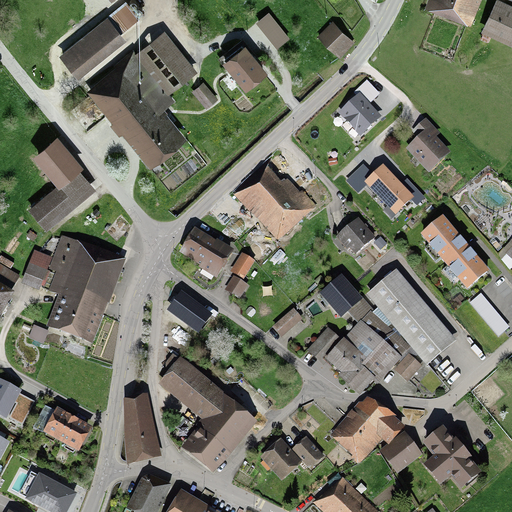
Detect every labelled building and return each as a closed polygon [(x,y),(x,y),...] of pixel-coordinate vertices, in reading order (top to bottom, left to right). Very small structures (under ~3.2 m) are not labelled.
[(511,0),(428,0),(426,5),(471,22),(479,0),(511,0)] [(511,5),(499,0),(495,0),(482,33),(511,44),(511,5)] [(125,3),(108,16),(122,34),(139,20),(125,3)] [(269,14),(260,21),(280,45),(289,38),(269,14)] [(126,44),(106,18),(57,56),(78,82),(126,44)] [(332,21),(317,36),(338,59),(354,44),(332,21)] [(164,31),(87,91),(147,167),(185,138),(162,108),(173,100),(169,95),(197,73),(164,31)] [(243,40),(220,59),(245,89),(268,70),(243,40)] [(205,85),(192,94),(206,111),(218,102),(205,85)] [(381,117),(360,95),(340,114),(360,136),(381,117)] [(421,134),(405,149),(428,174),(450,153),(435,137),(439,134),(426,120),(416,128),(421,134)] [(59,185),(79,170),(83,167),(57,134),(33,153),(59,185)] [(316,206),(271,159),(232,196),(277,242),(316,206)] [(413,199),(383,168),(366,184),(396,215),(413,199)] [(79,170),(59,185),(29,209),(46,231),(96,191),(79,170)] [(442,216),(420,235),(466,290),(489,271),(442,216)] [(338,236),(355,255),(373,238),(357,219),(338,236)] [(232,250),(192,228),(177,254),(217,276),(232,250)] [(511,240),(502,253),(511,261),(511,240)] [(125,260),(74,242),(43,326),(92,345),(125,260)] [(51,259),(33,253),(23,281),(41,288),(51,259)] [(254,262),(240,254),(230,273),(243,280),(254,262)] [(384,329),(390,324),(426,367),(456,342),(396,271),(366,296),(376,308),(373,310),(369,313),(358,325),(343,342),(329,329),(307,353),(323,368),(327,363),(340,375),(339,377),(357,393),(384,363),(389,368),(408,347),(384,329)] [(358,325),(369,313),(373,310),(342,276),(319,295),(341,319),(347,313),(358,325)] [(247,286),(232,277),(224,291),(240,299),(247,286)] [(0,315),(13,292),(0,284),(0,315)] [(210,315),(180,295),(169,311),(198,332),(210,315)] [(480,296),(469,306),(497,339),(508,329),(480,296)] [(294,310),(272,328),(281,339),(303,322),(294,310)] [(48,332),(33,327),(28,341),(43,346),(48,332)] [(420,367),(406,355),(392,372),(406,384),(420,367)] [(256,422),(178,359),(157,385),(201,420),(180,448),(213,475),(256,422)] [(0,382),(0,415),(6,419),(20,393),(0,382)] [(123,399),(127,465),(161,458),(147,394),(123,399)] [(34,403),(21,396),(9,418),(22,425),(34,403)] [(368,404),(335,440),(358,466),(381,441),(388,445),(401,429),(368,404)] [(91,427),(55,408),(41,434),(78,452),(91,427)] [(443,426),(423,442),(435,456),(423,466),(440,485),(449,477),(460,490),(481,472),(443,426)] [(422,456),(404,433),(378,454),(397,476),(422,456)] [(281,439),(260,458),(281,481),(302,462),(310,471),(325,458),(306,437),(291,450),(281,439)] [(66,511),(77,492),(39,472),(25,498),(51,511),(66,511)] [(159,511),(171,487),(143,474),(127,509),(134,511),(159,511)] [(376,511),(341,479),(312,505),(320,511),(376,511)] [(215,511),(179,491),(166,511),(215,511)]
